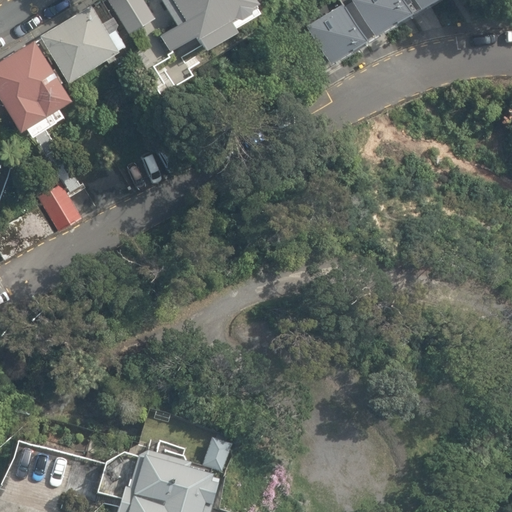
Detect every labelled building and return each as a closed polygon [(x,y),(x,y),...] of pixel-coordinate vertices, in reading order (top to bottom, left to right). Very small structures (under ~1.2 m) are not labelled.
[(263,5),(259,0),(157,0),(176,50),(263,5)] [(326,64),(433,0),(349,0),(304,27),(326,64)] [(126,53),(99,6),(44,39),(73,88),(126,53)] [(79,111),(37,41),(0,63),(0,97),(28,142),(79,111)] [(59,231),(82,217),(61,182),(38,196),(59,231)] [(53,231),(38,205),(0,226),(0,251),(5,260),(53,231)] [(209,511),(217,478),(127,461),(115,511),(209,511)]
